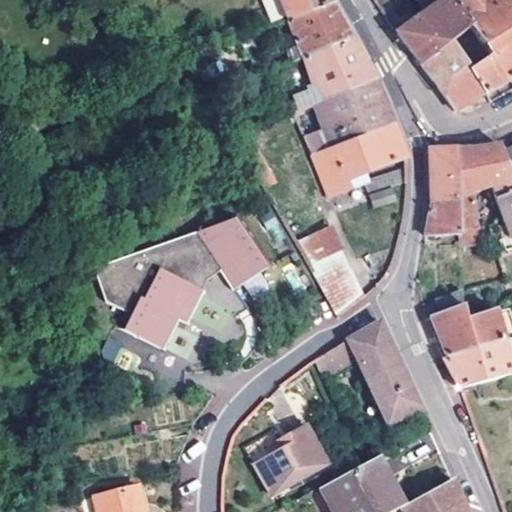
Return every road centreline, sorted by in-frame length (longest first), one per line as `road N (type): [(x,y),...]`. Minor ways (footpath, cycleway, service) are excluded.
road 1 (residential): [(397,299),(296,357),(238,408),(217,446),(209,511)]
road 2 (residential): [(385,58),(418,178),(397,299)]
road 3 (residential): [(487,511),(408,342),(397,299)]
road 4 (residential): [(511,111),(450,127),(385,58)]
